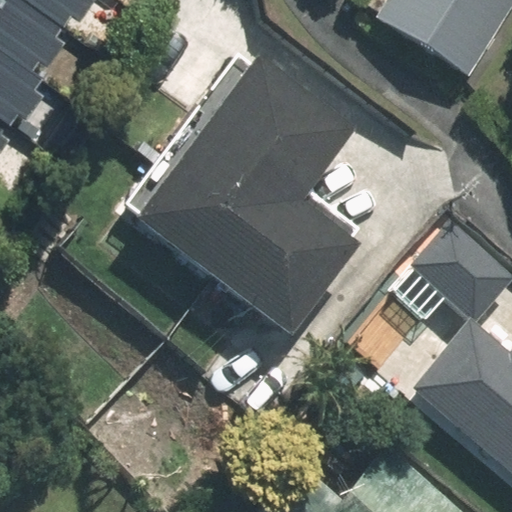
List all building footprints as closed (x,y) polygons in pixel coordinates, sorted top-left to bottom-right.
[(0,0),(0,75),(43,0),(0,0)] [(511,0),(384,0),(368,27),(463,85),(511,4),(511,0)] [(344,137),(251,63),(128,219),(278,338),(351,246),(294,201),(344,137)] [(511,288),(511,278),(449,223),(407,270),(475,331),(511,288)] [(511,342),(500,355),(467,324),(403,393),(511,493),(511,342)] [(445,511),(376,453),(325,511),(445,511)]
